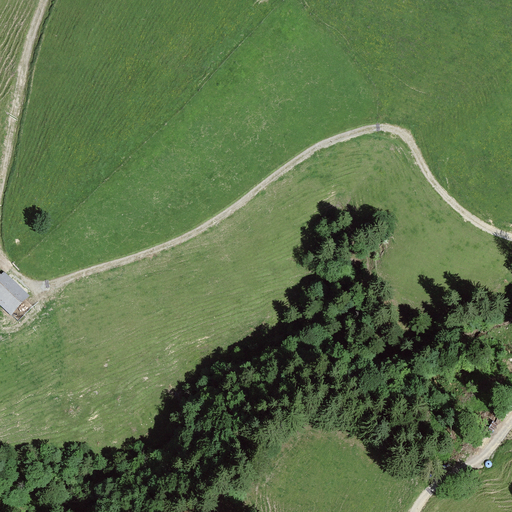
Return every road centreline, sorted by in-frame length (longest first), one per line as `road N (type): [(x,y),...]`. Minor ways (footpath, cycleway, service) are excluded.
road 1 (track): [(0,254),(31,285),(116,263),(217,221),(325,142),(377,127),(404,136),(434,186),(461,211),(511,237)]
road 2 (track): [(44,0),(0,192)]
road 3 (track): [(511,421),(413,511)]
